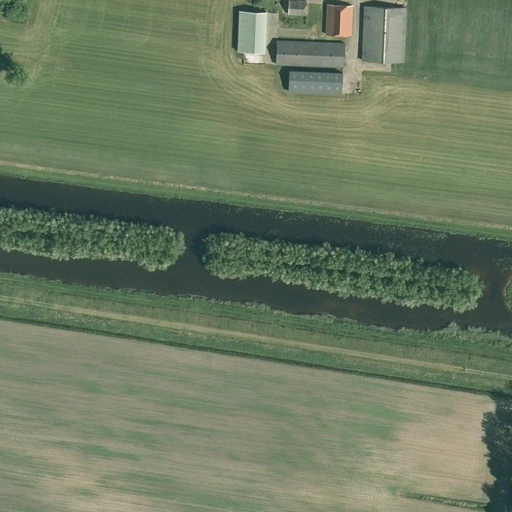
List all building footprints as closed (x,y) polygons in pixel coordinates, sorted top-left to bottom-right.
[(306,1),(296,0),(288,0),(288,14),(305,15),(306,1)] [(352,5),(328,4),(327,34),(351,35),(352,5)] [(405,8),(365,6),(363,60),(403,60),(405,8)] [(266,12),(239,11),(237,51),(264,52),(266,12)] [(344,43),(277,40),(276,64),(345,68),(344,43)] [(342,73),(289,70),(289,91),(341,93),(342,73)]
